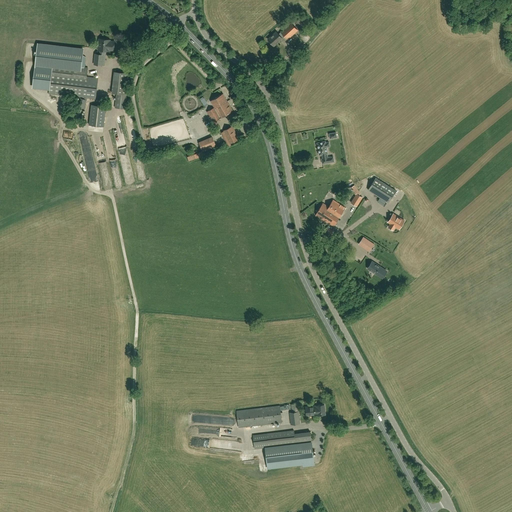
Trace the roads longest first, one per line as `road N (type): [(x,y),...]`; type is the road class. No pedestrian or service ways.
road 1 (unclassified): [(448,500),(394,425),(312,268),(273,106),(195,13)]
road 2 (primary): [(428,510),(304,283),(257,110),(175,23)]
